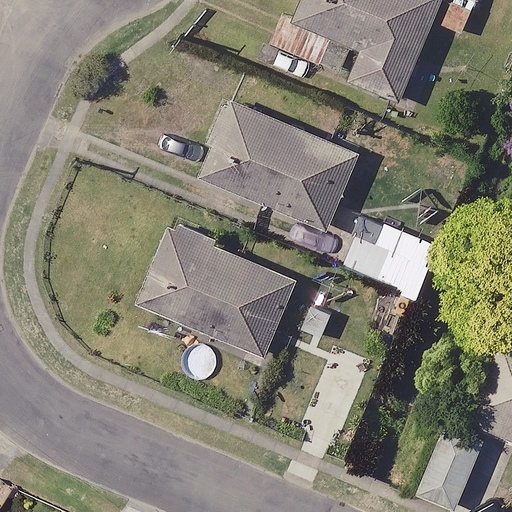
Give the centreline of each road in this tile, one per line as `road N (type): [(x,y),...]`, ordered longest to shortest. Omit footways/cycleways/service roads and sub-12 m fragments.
road 1 (residential): [(0,372),(24,403),(71,437),(254,511)]
road 2 (residential): [(85,0),(0,145)]
